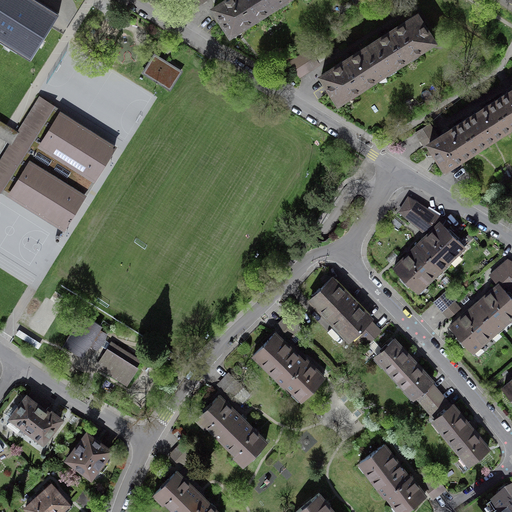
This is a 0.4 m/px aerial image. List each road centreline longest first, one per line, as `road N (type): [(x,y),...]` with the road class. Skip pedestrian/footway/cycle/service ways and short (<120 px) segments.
road 1 (residential): [(129,0),(398,168)]
road 2 (residential): [(344,255),(307,260),(198,370),(149,440)]
road 3 (residential): [(375,287),(511,443)]
road 4 (residential): [(149,440),(19,363)]
road 5 (residential): [(398,168),(511,239)]
